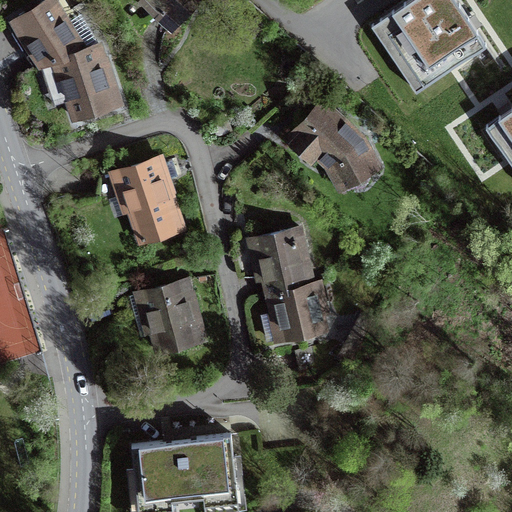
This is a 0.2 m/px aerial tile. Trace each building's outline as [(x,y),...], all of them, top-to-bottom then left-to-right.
[(120,102),(99,44),(84,49),(54,0),(43,0),(19,14),(19,15),(13,19),(42,66),(50,63),(57,84),(62,82),(74,117),(120,102)] [(150,0),(158,7),(154,11),(171,26),(195,0),(150,0)] [(217,0),(227,9),(234,0),(217,0)] [(486,44),(456,0),(408,0),(380,19),(425,85),(486,44)] [(511,0),(456,0),(486,44),(511,82),(511,0)] [(354,48),(332,27),(321,40),(343,60),(354,48)] [(362,137),(328,106),(321,115),(314,109),(293,131),(296,134),(291,139),(311,158),(316,152),(330,165),(339,160),(350,180),(377,165),(362,137)] [(511,108),(489,125),(511,159),(511,108)] [(164,167),(161,156),(100,176),(97,194),(114,196),(125,192),(140,239),(182,226),(167,177),(173,175),(170,165),(164,167)] [(261,259),(268,293),(312,283),(299,227),(250,238),(255,261),(261,259)] [(148,312),(158,348),(203,336),(191,291),(189,292),(186,278),(129,294),(135,316),(148,312)] [(324,303),(319,281),(268,293),(273,313),(263,315),(268,338),(324,326),(319,304),(324,303)] [(360,314),(343,344),(353,350),(370,320),(360,314)] [(300,369),(333,361),(329,342),(295,350),(300,369)] [(343,344),(336,355),(347,361),(353,350),(343,344)] [(173,511),(172,499),(203,495),(205,511),(211,511),(247,508),(241,453),(233,454),(231,432),(131,443),(138,511),(173,511)]
